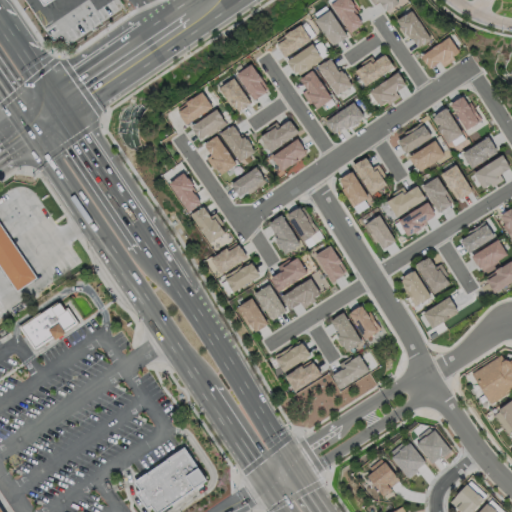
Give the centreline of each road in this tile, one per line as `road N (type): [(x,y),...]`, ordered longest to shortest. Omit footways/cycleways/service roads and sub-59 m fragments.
road 1 (residential): [(313,177),(435,393),(511,488)]
road 2 (primary): [(28,132),(202,391)]
road 3 (residential): [(511,189),(271,346)]
road 4 (residential): [(470,65),(239,224)]
road 5 (residential): [(303,475),(435,393),(455,364)]
road 6 (primary): [(291,456),(191,294)]
road 7 (residential): [(291,456),(423,372),(455,364)]
road 8 (primary): [(156,238),(68,105)]
road 9 (residential): [(335,162),(266,58)]
